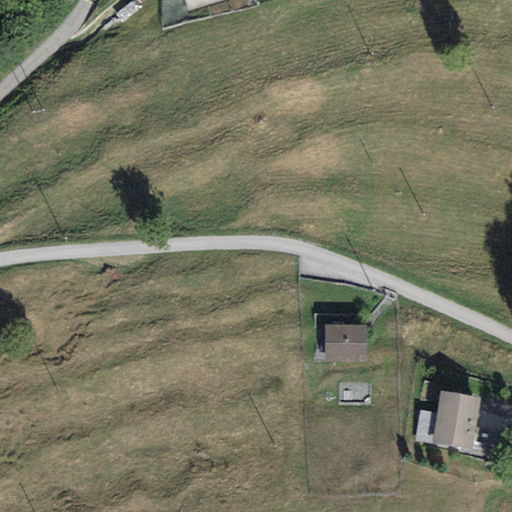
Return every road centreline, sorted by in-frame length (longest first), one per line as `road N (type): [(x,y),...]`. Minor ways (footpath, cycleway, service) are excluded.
road 1 (unclassified): [(0,259),(230,243),(298,247),(511,338)]
road 2 (unclassified): [(87,0),(0,91)]
